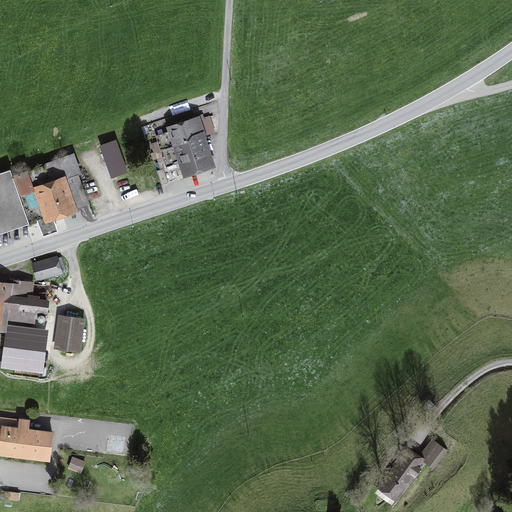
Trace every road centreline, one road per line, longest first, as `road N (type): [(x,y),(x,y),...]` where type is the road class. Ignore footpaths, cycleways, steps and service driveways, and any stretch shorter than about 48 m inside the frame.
road 1 (secondary): [(0,261),(317,153),(461,83)]
road 2 (track): [(75,286),(90,315),(89,346),(62,361),(50,352),(69,298)]
road 3 (track): [(511,364),(476,373),(414,430)]
